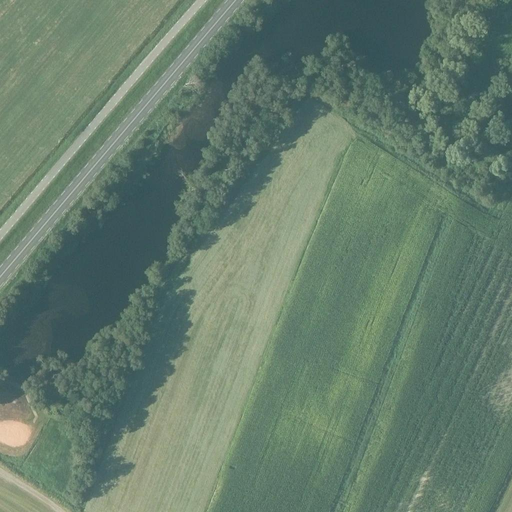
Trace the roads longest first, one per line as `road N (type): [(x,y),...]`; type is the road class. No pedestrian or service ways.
road 1 (primary): [(0,276),(235,0)]
road 2 (unclassified): [(0,235),(201,0)]
